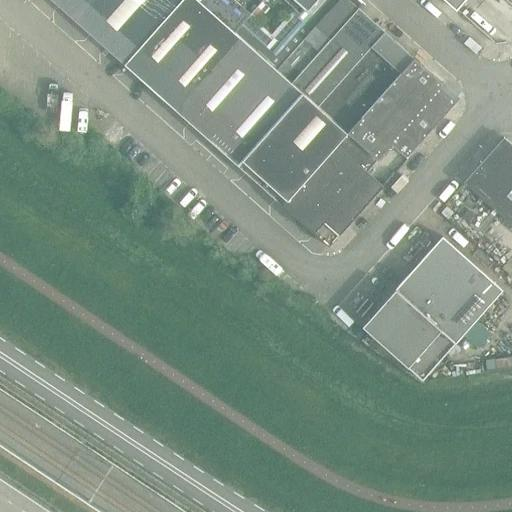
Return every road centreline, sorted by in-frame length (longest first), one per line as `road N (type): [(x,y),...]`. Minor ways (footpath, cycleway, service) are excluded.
road 1 (unclassified): [(4,0),(308,267),(344,277),(504,102)]
road 2 (primary): [(239,511),(0,354)]
road 3 (unclassified): [(504,102),(390,0)]
